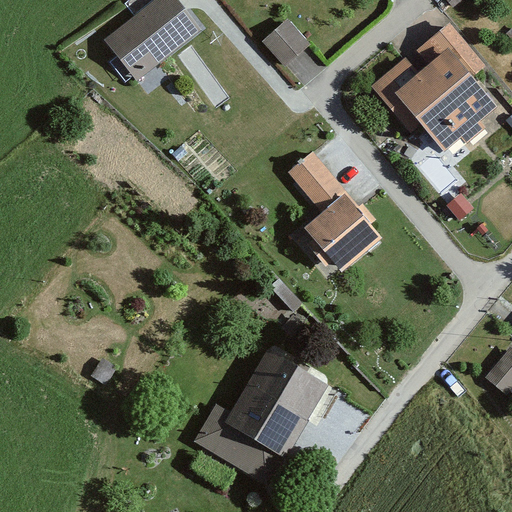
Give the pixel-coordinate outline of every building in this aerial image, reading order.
[(176,0),(148,0),(99,39),(131,80),(199,28),(176,0)] [(281,16),(257,37),(281,65),(305,44),(281,16)] [(401,58),(370,84),(406,129),(416,121),(441,152),(494,108),(463,71),(479,58),(445,17),(425,33),(437,47),(410,69),(401,58)] [(304,82),(327,62),(308,42),(286,62),(304,82)] [(309,150),(283,172),(316,210),(296,227),(336,274),(381,236),(309,150)] [(511,386),(511,348),(504,343),(482,373),(508,392),(511,386)] [(325,382),(260,347),(224,413),(210,405),(191,440),(258,476),(271,453),(282,459),(325,382)]
